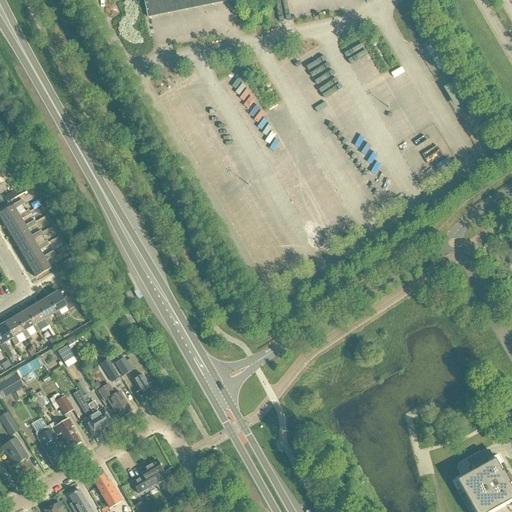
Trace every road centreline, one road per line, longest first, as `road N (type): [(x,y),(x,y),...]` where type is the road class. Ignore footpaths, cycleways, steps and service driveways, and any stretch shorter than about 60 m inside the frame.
road 1 (residential): [(8,511),(159,424),(173,434),(217,511)]
road 2 (primary): [(94,178),(207,390)]
road 3 (unclassified): [(253,363),(452,239)]
road 4 (primary): [(215,378),(94,178)]
road 5 (primary): [(94,178),(24,54)]
road 6 (primary): [(291,511),(222,389)]
road 7 (primary): [(207,390),(274,511)]
road 8 (unclassified): [(452,239),(511,349)]
